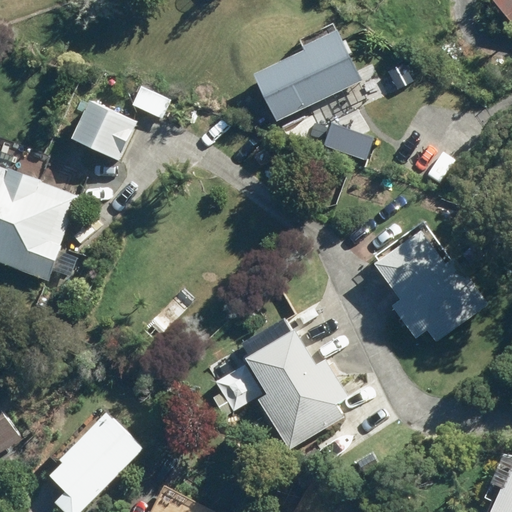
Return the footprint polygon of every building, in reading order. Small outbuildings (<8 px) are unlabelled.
[(312,45),(262,69),(285,119),(369,79),(345,27),(311,43),(312,45)] [(137,84),(127,104),(158,119),(167,99),(137,84)] [(146,118),(96,96),(79,134),(128,157),(146,118)] [(0,257),(53,278),(86,194),(16,167),(13,174),(0,169),(0,257)] [(411,297),(401,304),(425,336),(436,328),(445,340),(498,302),(463,254),(454,261),(430,227),(384,259),(411,297)] [(306,327),(257,355),(277,390),(266,397),(296,448),(352,415),(344,401),(356,394),(334,357),(326,361),(306,327)] [(0,456),(31,437),(0,388),(0,456)] [(120,409),(70,457),(73,460),(61,471),(75,487),(62,500),(74,511),(85,511),(154,445),(120,409)] [(511,511),(511,483),(497,511),(511,511)]
